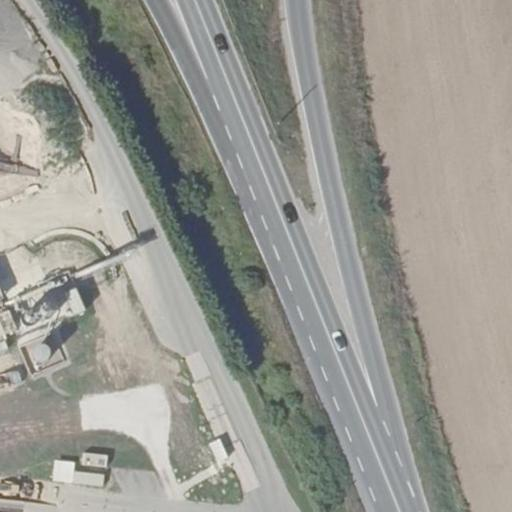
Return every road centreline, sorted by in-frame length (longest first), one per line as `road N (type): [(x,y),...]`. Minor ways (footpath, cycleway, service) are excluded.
road 1 (trunk): [(389,482),(391,417),(343,242),(297,0)]
road 2 (secondary): [(389,482),(245,128)]
road 3 (trunk): [(156,0),(245,128)]
road 4 (secondary): [(245,128),(193,0)]
